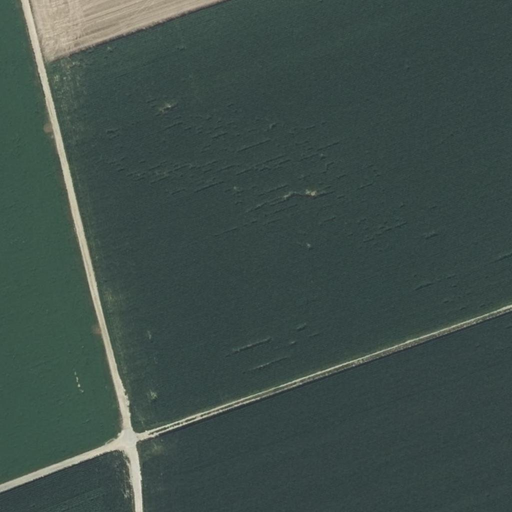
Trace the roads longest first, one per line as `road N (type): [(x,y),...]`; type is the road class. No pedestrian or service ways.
road 1 (track): [(0,486),(511,306)]
road 2 (track): [(31,0),(128,420),(139,511)]
